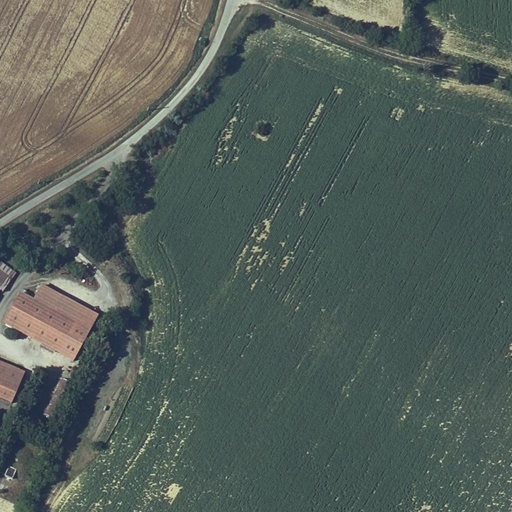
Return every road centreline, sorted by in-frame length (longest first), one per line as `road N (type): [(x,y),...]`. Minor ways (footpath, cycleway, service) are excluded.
road 1 (unclassified): [(229,0),(199,66),(167,103),(120,146),(0,223)]
road 2 (track): [(259,0),(435,61),(511,77)]
